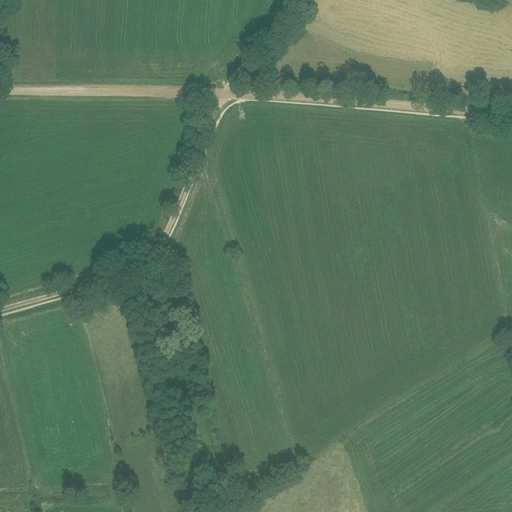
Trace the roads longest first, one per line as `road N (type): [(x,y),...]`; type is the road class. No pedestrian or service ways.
road 1 (track): [(0,309),(142,263),(168,227),(225,92)]
road 2 (unclassified): [(511,115),(225,92)]
road 3 (track): [(225,92),(0,91)]
